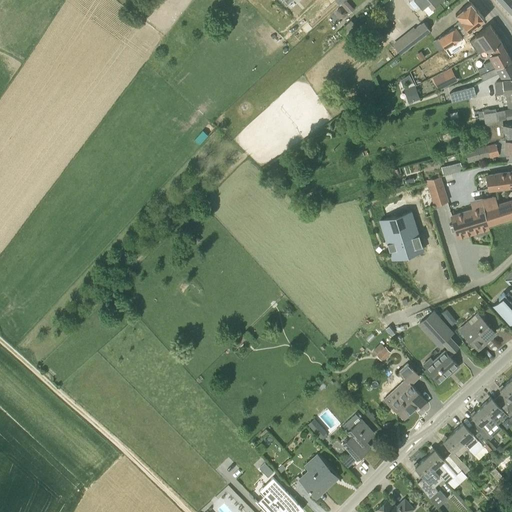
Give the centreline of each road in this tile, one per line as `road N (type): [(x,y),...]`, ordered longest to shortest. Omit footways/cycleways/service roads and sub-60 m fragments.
road 1 (track): [(0,341),(186,511)]
road 2 (tertiary): [(343,511),(511,354)]
